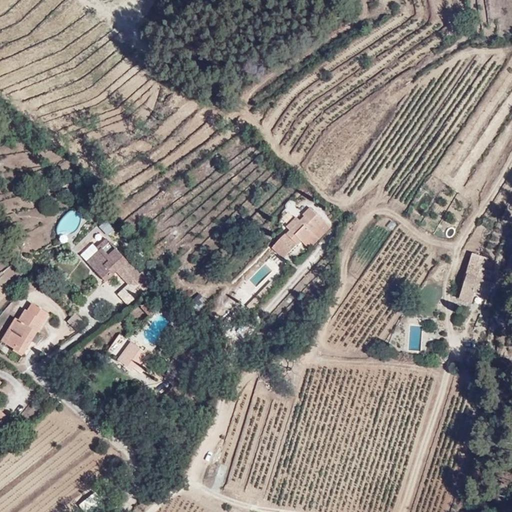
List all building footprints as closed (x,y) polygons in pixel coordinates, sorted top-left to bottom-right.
[(331,228),(312,209),(305,216),(307,218),(302,223),(298,219),(289,228),(289,229),(296,224),(300,230),(295,234),(302,242),(310,249),(331,228)] [(291,237),(299,245),(302,242),(295,234),(300,230),(296,224),(289,229),(284,232),(286,236),(288,239),(291,237)] [(288,239),(286,236),(278,243),(289,255),(299,245),(291,237),(288,239)] [(101,252),(89,264),(106,283),(118,273),(129,284),(140,274),(109,240),(98,249),(101,252)] [(289,255),(278,243),(273,248),(285,260),(289,255)] [(280,259),(270,246),(263,252),(272,264),(280,259)] [(499,280),(473,268),(459,301),(484,315),(499,280)] [(50,315),(35,306),(29,314),(25,312),(20,320),(15,317),(7,329),(10,331),(2,343),(12,349),(15,345),(24,351),(22,355),(16,351),(15,352),(25,357),(50,315)] [(119,333),(108,350),(119,357),(130,341),(119,333)] [(133,340),(119,365),(143,384),(156,356),(133,340)] [(12,349),(16,351),(22,355),(24,351),(15,345),(12,349)] [(0,436),(15,420),(0,406),(0,436)]
